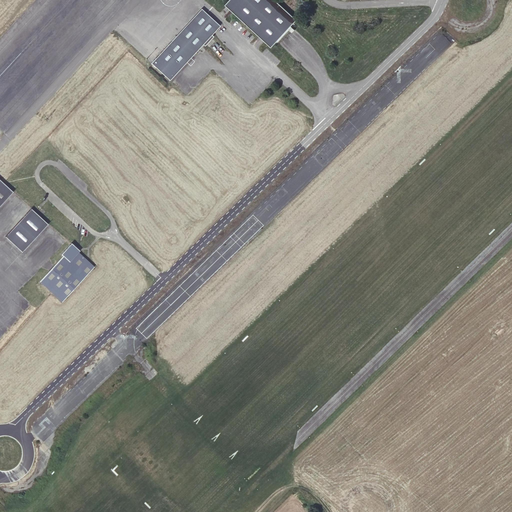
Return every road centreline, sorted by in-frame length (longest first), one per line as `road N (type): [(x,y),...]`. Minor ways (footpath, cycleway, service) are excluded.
road 1 (unclassified): [(432,19),(163,280)]
road 2 (unclassified): [(163,280),(10,429)]
road 3 (unclassified): [(109,231),(108,214),(55,164),(42,162),(38,181),(92,232),(106,234)]
